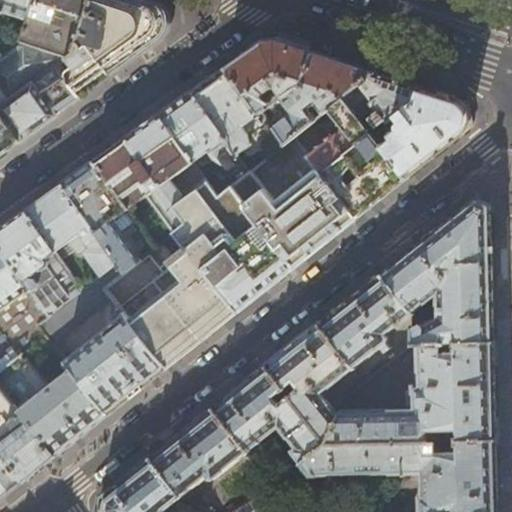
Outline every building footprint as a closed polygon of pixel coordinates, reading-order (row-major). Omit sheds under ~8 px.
[(36,0),(0,0),(0,60),(22,45),(36,0)] [(36,0),(22,45),(0,60),(0,108),(58,65),(77,51),(94,0),(36,0)] [(94,0),(77,51),(58,65),(81,97),(122,67),(162,39),(156,0),(94,0)] [(237,59),(224,68),(258,114),(262,111),(267,107),(259,96),(273,87),(276,92),(270,97),(274,103),(303,81),(313,51),(291,44),(276,39),(261,41),(237,59)] [(341,61),(313,51),(303,81),(274,103),(267,107),(262,111),(286,145),(294,138),(317,120),(309,109),(315,104),(323,115),(329,110),(343,98),(376,72),(341,61)] [(51,118),(81,97),(58,65),(0,108),(0,114),(20,141),(51,118)] [(207,81),(192,91),(236,152),(248,143),(247,137),(246,135),(261,124),(256,117),(258,116),(258,114),(224,68),(207,81)] [(397,79),(376,72),(343,98),(372,134),(386,123),(414,101),(420,87),(397,79)] [(451,97),(420,87),(414,101),(386,123),(393,132),(379,143),(407,178),(438,153),(473,125),(469,103),(451,97)] [(176,103),(160,115),(195,163),(220,197),(251,172),(236,152),(192,91),(176,103)] [(372,134),(343,98),(329,110),(343,128),(308,156),(319,169),(357,217),(382,197),(407,178),(379,143),(372,134)] [(0,155),(20,141),(0,114),(0,155)] [(145,125),(127,138),(162,186),(195,163),(160,115),(145,125)] [(112,149),(95,161),(129,208),(149,195),(162,186),(127,138),(112,149)] [(302,149),(294,138),(286,145),(277,152),(285,162),(302,149)] [(80,172),(62,185),(119,262),(126,272),(147,255),(148,255),(158,247),(151,237),(132,252),(109,222),(129,208),(95,161),(80,172)] [(326,242),(357,217),(319,169),(281,198),(278,194),(271,199),(251,172),(220,197),(195,163),(162,186),(149,195),(176,232),(158,247),(148,255),(147,255),(163,274),(149,287),(155,295),(127,317),(168,367),(186,353),(221,325),(256,297),(281,278),(326,242)] [(46,197),(26,211),(55,252),(70,241),(78,252),(86,252),(103,275),(119,262),(62,185),(46,197)] [(493,283),(492,204),(478,197),(425,239),(382,274),(413,313),(413,343),(416,343),(495,341),(493,283)] [(10,222),(0,229),(0,248),(50,317),(83,290),(55,252),(26,211),(10,222)] [(0,372),(22,355),(47,335),(40,326),(50,317),(0,248),(0,372)] [(105,289),(126,272),(119,262),(103,275),(83,290),(50,317),(40,326),(47,335),(75,370),(109,414),(138,390),(168,367),(127,317),(105,289)] [(387,333),(413,313),(382,274),(351,299),(319,324),(354,368),(388,341),(389,335),(387,333)] [(293,344),(266,366),(327,442),(340,414),(324,392),(354,368),(319,324),(293,344)] [(495,341),(416,343),(417,383),(412,383),(412,408),(342,409),(340,414),(327,442),(497,439),(496,389),(495,341)] [(22,355),(0,372),(0,384),(56,456),(80,437),(109,414),(75,370),(49,390),(46,386),(49,383),(27,357),(25,359),(22,355)] [(240,386),(213,408),(249,452),(280,427),(295,446),(291,450),(301,463),(327,442),(266,366),(240,386)] [(56,456),(0,384),(0,412),(2,415),(0,416),(0,448),(25,480),(35,472),(56,456)] [(214,480),(249,452),(213,408),(184,431),(151,457),(182,497),(207,477),(209,480),(214,480)] [(497,439),(327,442),(301,463),(304,466),(299,470),(304,475),(308,472),(311,476),(419,473),(420,495),(417,495),(417,511),(499,511),(498,476),(497,439)] [(0,500),(8,494),(25,480),(0,448),(0,500)] [(162,511),(182,497),(151,457),(126,477),(102,496),(99,511),(162,511)] [(282,511),(291,506),(263,470),(251,479),(260,491),(227,511),(282,511)]
